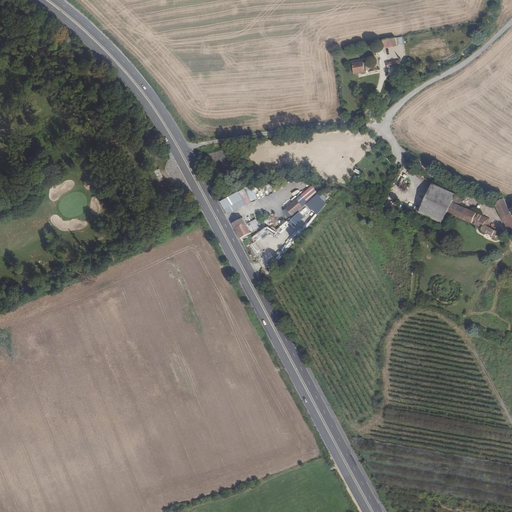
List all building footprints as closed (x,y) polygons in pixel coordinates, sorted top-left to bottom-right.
[(396,38),(383,41),(384,48),(398,46),(397,40),(396,38)] [(364,62),(353,64),(355,74),(358,73),(366,72),(364,62)] [(481,229),(496,236),(498,233),(486,226),(489,220),(458,205),(460,201),(454,199),(456,196),(432,184),(424,201),(448,213),(451,214),(481,229)] [(245,190),(222,202),(221,202),(227,214),(228,214),(252,202),(245,190)] [(329,202),(335,194),(332,192),(326,200),(329,202)] [(511,233),(511,216),(503,199),(494,203),(509,234),(511,233)] [(303,207),(296,200),(285,208),(288,212),(292,216),(303,207)] [(448,213),(424,201),(419,213),(443,224),(448,213)] [(448,213),(443,224),(446,225),(451,214),(448,213)] [(297,231),(297,232),(302,224),(299,222),(300,220),(296,217),(291,224),(286,220),(279,230),(294,240),(296,237),(294,235),(297,231)] [(251,234),(248,227),(244,219),(234,224),(241,239),(251,234)] [(496,236),(481,229),(480,230),(495,238),(496,236)]
